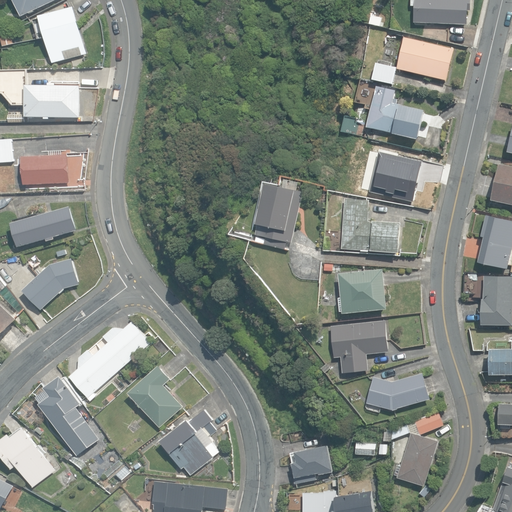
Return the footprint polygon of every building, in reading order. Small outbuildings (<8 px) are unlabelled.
[(28,0),(36,15),(68,0),(28,0)] [(415,0),(414,22),(466,24),(467,0),(415,0)] [(68,43),(75,69),(100,62),(109,60),(100,27),(96,13),(62,22),(63,24),(56,26),(62,45),(68,43)] [(370,23),(380,26),(383,17),(372,15),(370,23)] [(398,68),(447,80),(455,48),(406,37),(398,68)] [(374,79),(393,83),(397,67),(378,62),(374,79)] [(36,111),(37,74),(10,74),(5,98),(15,99),(23,110),(36,111)] [(45,89),(45,108),(45,119),(63,119),(63,121),(68,121),(68,119),(93,120),(99,120),(99,88),(74,87),(74,85),(67,85),(67,87),(46,87),(45,87),(45,89)] [(385,130),(419,138),(426,110),(397,103),(398,99),(395,98),(397,90),(377,85),(368,126),(372,127),(375,128),(380,129),(379,131),(385,132),(385,130)] [(356,134),(359,111),(342,109),(341,120),(333,119),(331,130),(356,134)] [(0,143),(0,166),(25,165),(24,142),(0,143)] [(38,162),(39,190),(84,188),(83,160),(38,162)] [(502,204),(511,206),(511,168),(510,168),(502,204)] [(266,243),(286,248),(294,242),(305,192),(297,190),(299,182),(285,178),(283,186),(269,183),(260,222),(258,234),(267,236),(266,243)] [(342,248),(400,252),(402,222),(374,220),(374,221),(369,221),(370,200),(370,199),(346,198),(342,248)] [(13,222),(20,246),(48,238),(49,240),(56,238),(55,236),(78,230),(71,206),(13,222)] [(489,266),(511,270),(511,221),(497,219),(492,240),(495,240),(489,266)] [(25,290),(43,310),(66,288),(82,284),(74,258),(50,263),(49,267),(48,267),(25,290)] [(344,310),(344,313),(388,308),(389,308),(385,268),(340,273),(343,297),(341,297),(342,310),(344,310)] [(0,337),(19,318),(0,299),(0,291),(1,292),(7,285),(0,276),(0,337)] [(499,331),(511,331),(511,282),(502,282),(501,305),(500,305),(499,331)] [(342,356),(344,372),(370,369),(368,353),(390,351),(386,320),(332,326),(335,357),(336,357),(342,356)] [(70,376),(91,400),(97,395),(95,393),(134,358),(135,360),(139,356),(138,355),(152,342),(134,321),(125,329),(115,328),(109,334),(113,339),(70,376)] [(322,367),(326,371),(331,367),(328,363),(322,367)] [(143,406),(161,427),(185,406),(166,384),(173,378),(161,365),(130,392),(140,404),(142,407),(143,406)] [(394,409),(394,410),(399,408),(399,407),(432,398),(424,372),(393,381),(375,376),(368,402),(394,409)] [(78,455),(101,439),(77,407),(82,404),(62,376),(46,388),(47,390),(38,397),(42,403),(41,404),(78,455)] [(211,422),(213,420),(205,409),(190,421),(189,419),(161,440),(183,468),(185,466),(191,474),(221,452),(210,437),(218,431),(211,422)] [(416,420),(421,434),(445,424),(439,411),(416,420)] [(393,428),(392,438),(411,431),(408,422),(393,428)] [(18,465),(34,487),(57,470),(26,427),(24,429),(22,427),(12,434),(11,433),(0,440),(0,450),(13,469),(18,465)] [(399,477),(426,485),(440,441),(413,433),(403,465),(398,463),(395,473),(400,474),(399,477)] [(357,453),(376,454),(377,443),(357,442),(357,453)] [(291,462),(295,483),(317,479),(316,473),(321,472),(321,473),(335,471),(329,444),(296,451),(296,452),(292,452),(294,462),(291,462)] [(0,510),(1,508),(3,509),(17,486),(0,475),(0,510)] [(227,509),(229,487),(156,480),(153,504),(155,504),(154,511),(203,511),(204,507),(227,509)] [(336,511),(337,490),(324,489),(324,491),(306,491),(305,511),(314,511),(336,511)] [(338,496),(340,511),(377,511),(374,490),(338,496)]
